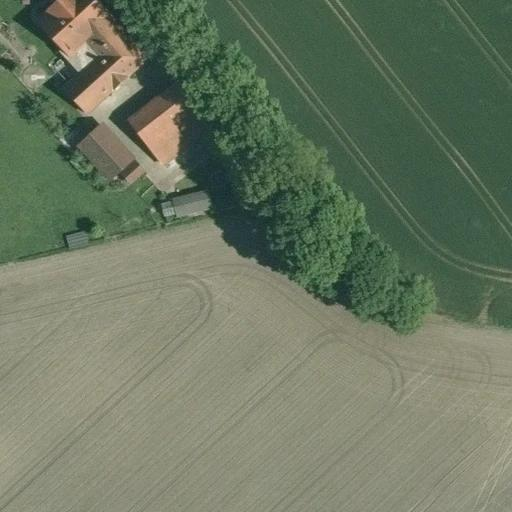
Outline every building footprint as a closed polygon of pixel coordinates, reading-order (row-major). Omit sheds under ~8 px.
[(113,18),(95,0),(61,0),(38,21),(71,57),(72,56),(85,44),(95,54),(121,82),(148,57),(113,19),(113,18)] [(89,65),(63,89),(86,114),(121,82),(95,54),(86,62),(89,65)] [(181,84),(132,122),(156,154),(205,116),(181,84)] [(132,159),(102,125),(80,145),(110,179),(132,159)] [(135,161),(122,173),(131,183),(144,171),(135,161)] [(176,218),(212,209),(207,189),(171,198),(176,218)]
